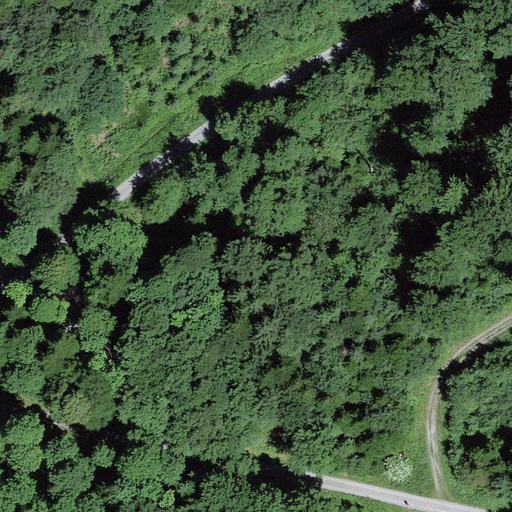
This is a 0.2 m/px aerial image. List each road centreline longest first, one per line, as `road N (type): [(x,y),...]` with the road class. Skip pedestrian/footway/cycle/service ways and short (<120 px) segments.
road 1 (track): [(441,0),(77,231),(0,296)]
road 2 (track): [(0,415),(471,511)]
road 3 (track): [(141,443),(64,367),(57,306),(77,231)]
